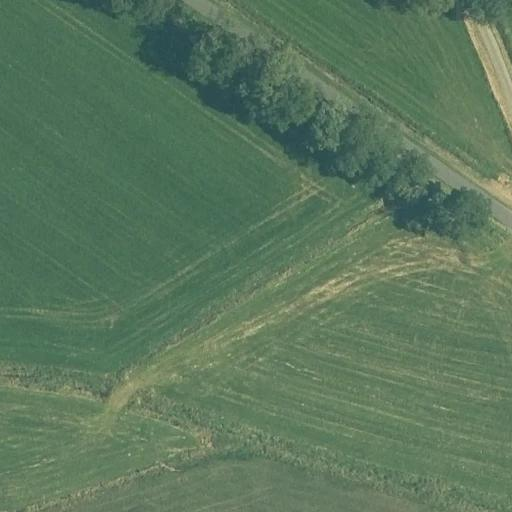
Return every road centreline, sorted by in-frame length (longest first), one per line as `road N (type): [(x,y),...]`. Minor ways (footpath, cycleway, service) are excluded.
road 1 (residential): [(511,225),(206,0)]
road 2 (unclassified): [(511,111),(464,0)]
